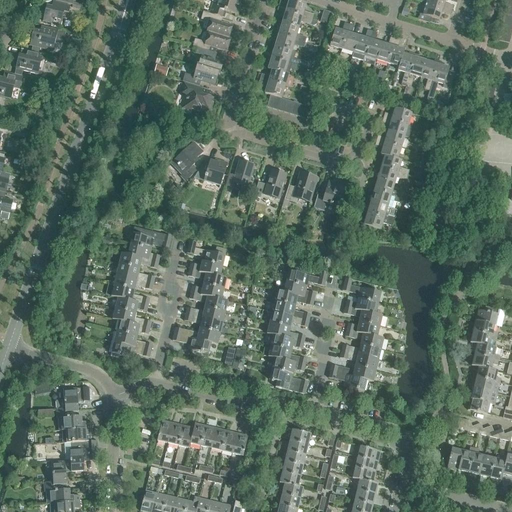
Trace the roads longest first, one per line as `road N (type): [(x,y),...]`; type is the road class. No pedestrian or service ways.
road 1 (tertiary): [(11,349),(128,0)]
road 2 (residential): [(402,482),(406,442),(393,429),(153,388),(116,397)]
road 3 (residential): [(311,155),(249,136),(232,115),(265,0)]
road 4 (residential): [(317,0),(451,43)]
